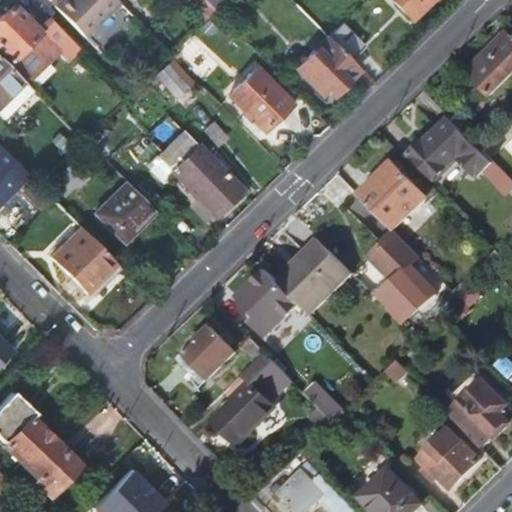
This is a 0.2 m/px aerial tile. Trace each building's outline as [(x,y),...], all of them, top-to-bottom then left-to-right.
[(60,0),(55,5),(84,35),(119,2),(117,0),(60,0)] [(206,0),(218,12),(230,0),(206,0)] [(388,0),(410,22),(433,0),(388,0)] [(132,15),(119,2),(84,35),(97,49),(132,15)] [(37,33),(13,7),(0,19),(0,45),(13,60),(10,63),(29,83),(58,54),(66,61),(78,50),(49,21),(37,33)] [(343,24),(329,37),(352,60),(365,47),(343,24)] [(492,97),(511,77),(511,41),(506,35),(468,71),(492,97)] [(328,36),(293,71),(315,93),(324,85),(335,96),(361,70),(352,60),(329,37),(328,36)] [(0,117),(3,120),(33,91),(0,56),(0,117)] [(190,90),(167,68),(157,78),(180,100),(190,90)] [(293,102),(259,69),(233,95),(266,128),(293,102)] [(423,141),(409,155),(435,183),(457,161),(474,177),(492,159),(484,151),(453,119),(426,145),(423,141)] [(511,135),(506,129),(484,151),(492,159),(501,168),(511,156),(511,135)] [(241,194),(183,133),(156,159),(214,220),(241,194)] [(0,202),(27,175),(0,147),(0,202)] [(393,164),(358,196),(393,231),(426,199),(393,164)] [(22,190),(41,211),(52,200),(39,186),(32,179),(22,190)] [(127,186),(96,217),(107,229),(112,225),(123,236),(150,210),(127,186)] [(50,257),(87,293),(117,265),(80,228),(50,257)] [(396,235),(371,259),(396,285),(382,300),(407,325),(439,294),(414,268),(422,261),(396,235)] [(292,272),(280,284),(301,306),(311,317),(353,276),(318,241),(305,253),(309,256),(292,272)] [(289,269),(292,272),(309,256),(305,253),(289,269)] [(266,271),(238,299),(257,319),(251,324),(265,339),(301,306),(280,284),(272,277),(266,271)] [(184,355),(208,378),(234,353),(211,330),(184,355)] [(253,344),(244,353),(253,363),(263,354),(253,344)] [(177,361),(201,385),(208,378),(184,355),(177,361)] [(245,376),(252,384),(230,405),(213,422),(237,445),(274,408),(269,404),(291,383),(265,356),(245,376)] [(242,374),(220,395),(230,405),(252,384),(245,376),(242,374)] [(508,409),(495,395),(481,381),(458,403),(445,416),(481,452),(493,441),(494,443),(504,433),(506,431),(506,430),(506,428),(504,426),(498,419),(508,409)] [(313,384),(302,395),(342,434),(354,423),(345,413),(343,415),(313,384)] [(0,405),(0,438),(5,444),(4,446),(21,464),(23,462),(50,431),(51,430),(13,393),(0,405)] [(449,429),(418,458),(425,466),(421,470),(430,480),(435,475),(450,491),(480,462),(449,429)] [(23,462),(48,487),(45,490),(61,504),(92,474),(50,431),(23,462)] [(93,511),(152,511),(162,502),(129,470),(91,510),(93,511)] [(279,494),(296,511),(303,511),(323,493),(302,471),(279,494)] [(417,511),(423,506),(390,471),(360,500),(371,511),(417,511)] [(0,487),(0,494),(9,503),(18,493),(6,481),(0,487)]
